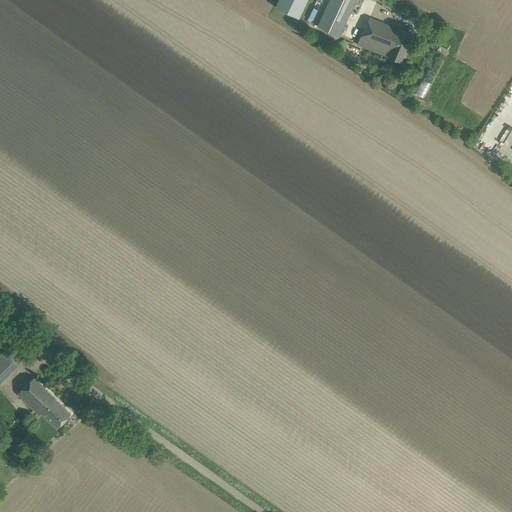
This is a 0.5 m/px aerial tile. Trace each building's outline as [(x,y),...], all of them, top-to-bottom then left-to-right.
[(278,0),(275,7),(299,18),(307,0),(278,0)] [(329,0),(317,26),(340,37),(357,0),(329,0)] [(357,44),(401,61),(408,44),(412,35),(400,29),(371,16),(357,44)] [(445,57),(436,51),(426,69),(429,71),(426,76),(432,79),(445,57)] [(421,78),(415,93),(424,97),(431,82),(421,78)] [(511,85),(477,148),(481,150),(492,150),(495,152),(504,153),(511,138),(511,85)] [(5,351),(0,355),(0,384),(19,365),(5,351)] [(34,377),(18,394),(34,410),(36,408),(41,413),(57,428),(71,414),(34,377)]
